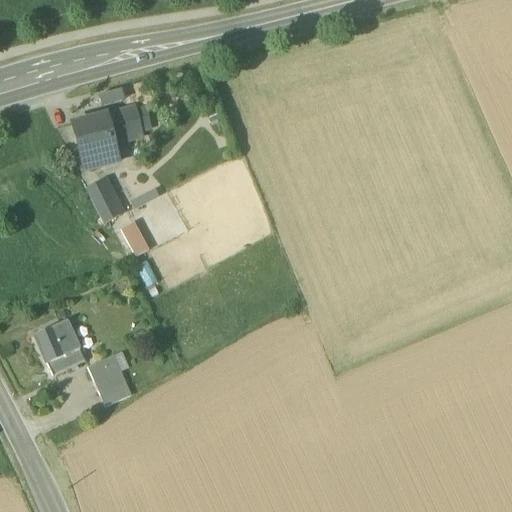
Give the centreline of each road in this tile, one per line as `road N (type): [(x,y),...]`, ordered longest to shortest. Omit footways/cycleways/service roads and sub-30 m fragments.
road 1 (secondary): [(0,98),(356,0)]
road 2 (secondary): [(0,405),(55,511)]
